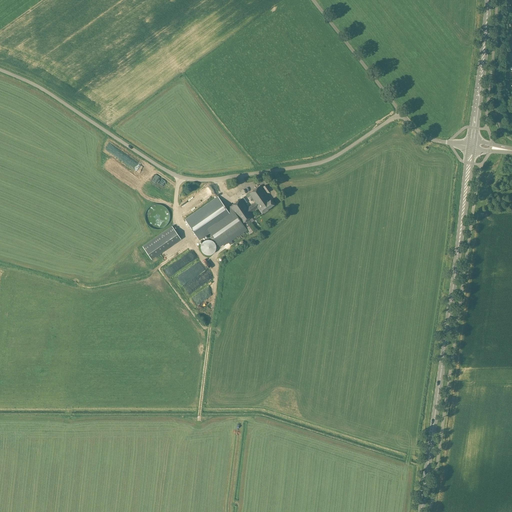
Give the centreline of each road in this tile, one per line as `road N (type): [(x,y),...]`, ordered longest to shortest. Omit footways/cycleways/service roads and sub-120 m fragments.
road 1 (unclassified): [(400,112),(331,159),(182,178),(0,69)]
road 2 (secondary): [(421,511),(471,145)]
road 3 (secondary): [(471,145),(487,0)]
road 4 (unclassified): [(400,112),(312,0)]
